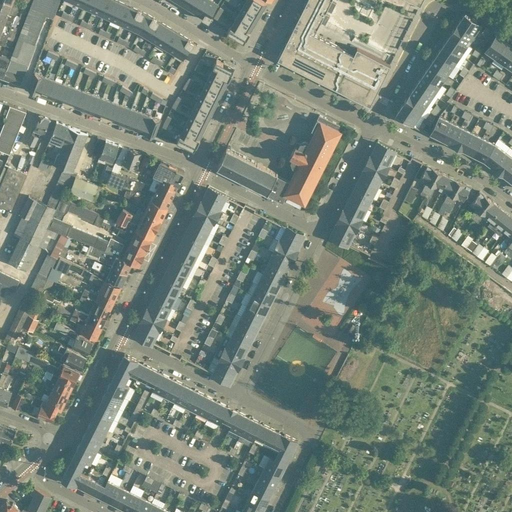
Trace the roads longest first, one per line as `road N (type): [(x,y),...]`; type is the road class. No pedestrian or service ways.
road 1 (residential): [(0,89),(201,165)]
road 2 (residential): [(235,395),(315,231)]
road 3 (residential): [(116,337),(196,174)]
road 4 (residential): [(511,201),(477,175),(371,125)]
road 5 (residential): [(371,125),(429,11),(448,0)]
road 6 (residential): [(371,125),(249,63)]
road 7 (residential): [(116,337),(235,395)]
road 8 (residential): [(196,174),(315,231)]
road 9 (residential): [(49,442),(72,420),(116,337)]
